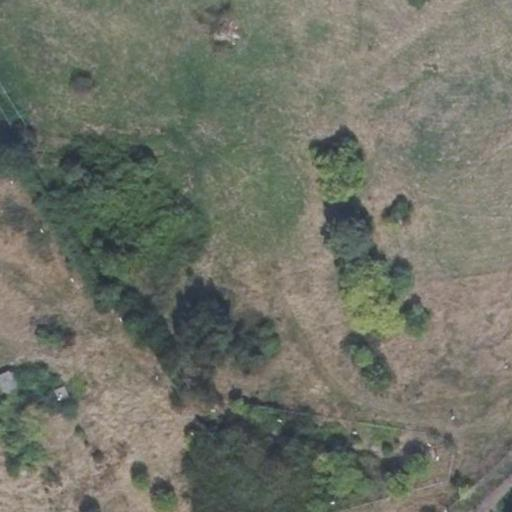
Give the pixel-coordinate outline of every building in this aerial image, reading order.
[(403,207),(400,207),(396,207),(393,209),(391,212),(390,215),(391,219),(392,222),(395,224),(398,225),(401,225),(405,224),(407,222),(409,219),(409,215),(408,212),(406,209),(403,207)] [(423,310),(420,310),(418,310),(416,311),(414,313),(412,315),(411,317),(411,319),(411,322),(411,324),(413,326),(414,328),(417,329),(419,329),(421,330),(424,329),(426,328),(428,326),(429,324),(430,322),(430,319),(429,317),(428,315),(427,313),(425,311),(423,310)] [(18,387),(10,372),(0,376),(0,378),(7,392),(18,387)] [(33,434),(30,433),(27,434),(24,435),(22,437),(21,440),(22,443),(23,446),(25,448),(28,449),(31,449),(34,448),(36,446),(37,443),(38,440),(37,438),(35,435),(33,434)] [(289,434),(287,434),(286,434),(285,435),(284,435),(284,436),(283,437),(283,438),(283,439),(283,441),(284,442),(285,442),(286,443),(287,443),(288,443),(289,443),(290,442),(291,442),(291,441),(292,440),(292,438),(292,437),(291,436),(290,435),(289,434)] [(332,481),(330,480),(328,481),(325,481),(323,483),(322,485),(321,487),(320,489),(321,491),(321,494),(323,496),(324,497),(326,498),(329,499),(331,499),(333,499),(335,497),(337,496),(338,494),(339,492),(339,489),(339,487),(338,485),(336,483),(334,482),(332,481)] [(463,482),(462,482),(460,482),(459,482),(458,483),(457,484),(457,485),(457,486),(457,488),(457,489),(458,490),(459,491),(460,491),(461,492),(462,492),(464,492),(465,491),(466,490),(466,489),(467,488),(467,487),(467,485),(466,484),(465,483),(464,482),(463,482)]
